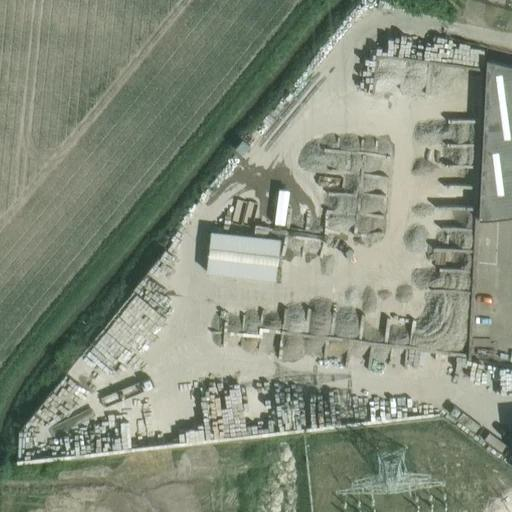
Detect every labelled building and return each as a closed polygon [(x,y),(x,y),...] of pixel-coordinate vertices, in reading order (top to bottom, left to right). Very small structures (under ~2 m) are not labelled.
[(379,54),(376,91),(399,92),(402,55),(379,54)] [(511,65),(487,59),(479,217),(511,213),(511,65)] [(447,210),(446,232),(463,233),(464,211),(447,210)] [(276,279),(280,239),(211,231),(206,271),(276,279)] [(481,367),(480,382),(504,382),(504,367),(481,367)]
